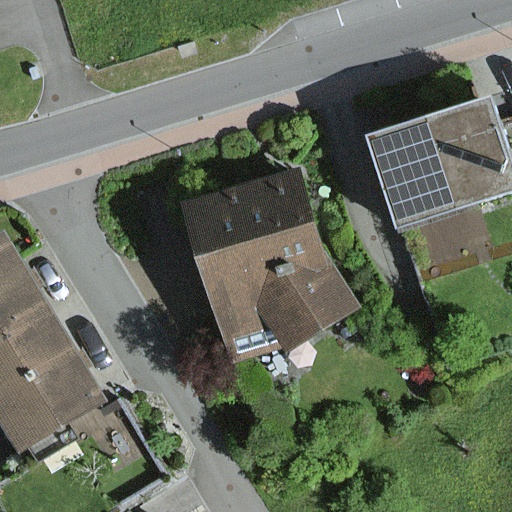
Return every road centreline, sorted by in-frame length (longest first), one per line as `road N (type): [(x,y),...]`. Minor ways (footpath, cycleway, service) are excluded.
road 1 (residential): [(507,0),(31,147)]
road 2 (residential): [(31,147),(243,511)]
